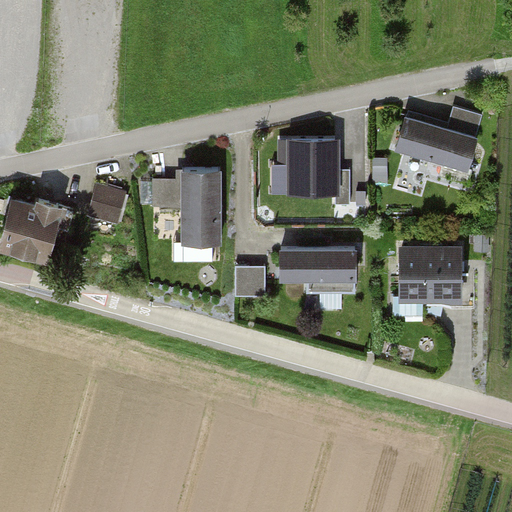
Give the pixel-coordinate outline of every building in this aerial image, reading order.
[(451,129),(407,116),(398,148),(472,169),(488,113),(458,105),(451,129)] [(345,163),(297,162),(296,201),(344,201),(345,163)] [(222,241),(221,168),(183,168),(184,241),(222,241)] [(129,190),(100,182),(91,214),(120,223),(129,190)] [(62,208),(13,196),(0,247),(0,248),(49,260),(62,208)] [(462,246),(402,246),(403,300),(462,300),(462,246)] [(357,250),(277,250),(277,279),(357,279),(357,250)] [(269,267),(238,266),(237,296),(268,296),(269,267)]
